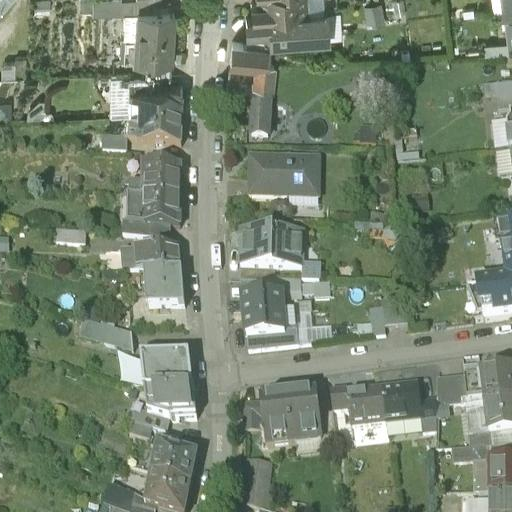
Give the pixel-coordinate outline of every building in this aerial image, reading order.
[(90,0),(90,10),(124,12),(136,13),(136,11),(153,12),(153,8),(160,8),(160,0),(90,0)] [(257,0),(258,12),(296,10),(295,0),(257,0)] [(511,0),(503,0),(506,15),(507,15),(511,14),(511,0)] [(380,4),(362,7),(366,27),(383,24),(380,4)] [(153,12),(136,11),(136,13),(135,39),(134,40),(138,42),(137,62),(145,62),(170,64),(173,14),(153,12)] [(136,13),(124,12),(122,38),(123,38),(135,39),(136,13)] [(324,14),(269,17),(270,42),(298,40),(298,42),(326,41),(324,14)] [(135,39),(123,38),(121,61),(137,62),(138,42),(134,40),(135,39)] [(509,43),(484,45),(485,57),(511,54),(511,48),(509,49),(509,47),(509,43)] [(268,49),(231,45),(229,64),(255,66),(255,64),(268,65),(268,61),(276,62),(277,53),(268,49)] [(23,53),(12,53),(12,58),(2,58),(0,59),(0,74),(23,75),(23,53)] [(170,64),(145,62),(144,76),(151,76),(169,77),(170,64)] [(268,65),(255,64),(255,66),(250,104),(253,123),(252,138),(268,138),(269,117),(270,107),(268,107),(273,65),(268,65)] [(238,74),(228,73),(225,101),(244,104),(246,86),(237,85),(238,74)] [(144,76),(127,76),(127,87),(130,87),(132,87),(151,87),(151,76),(144,76)] [(151,87),(132,87),(132,116),(182,117),(182,87),(151,87)] [(511,87),(485,90),(486,101),(497,99),(499,116),(510,115),(511,115),(511,87)] [(132,116),(126,116),(125,145),(128,145),(128,147),(138,147),(138,149),(181,149),(182,117),(132,116)] [(125,145),(104,145),(103,160),(128,160),(128,147),(128,145),(125,145)] [(181,168),(164,168),(164,162),(150,162),(150,168),(144,168),(144,202),(146,202),(180,202),(181,168)] [(319,162),(251,162),(251,201),(319,201),(319,162)] [(180,202),(146,202),(146,231),(180,231),(180,202)] [(511,231),(503,233),(510,283),(511,282),(511,231)] [(303,237),(259,235),(259,242),(241,241),(241,271),(302,273),(303,237)] [(179,252),(136,255),(137,278),(146,278),(181,275),(179,252)] [(181,275),(146,278),(146,287),(149,314),(184,311),(181,275)] [(137,278),(132,279),(133,288),(146,287),(146,278),(137,278)] [(511,282),(510,283),(479,287),(484,319),(511,314),(511,282)] [(282,299),(245,302),(248,341),(285,338),(282,299)] [(405,302),(381,306),(386,331),(409,327),(405,302)] [(132,341),(94,334),(91,350),(133,357),(132,341)] [(193,394),(190,363),(144,367),(147,398),(193,394)] [(511,370),(481,374),(482,378),(467,379),(469,400),(484,398),(485,406),(511,403),(511,370)] [(467,379),(442,382),(445,411),(465,409),(464,401),(469,400),(467,379)] [(419,387),(382,391),(387,427),(423,423),(421,406),(419,387)] [(348,391),(330,393),(333,415),(351,413),(349,396),(348,391)] [(382,391),(349,396),(351,413),(353,432),(387,427),(382,391)] [(196,424),(193,394),(147,398),(150,429),(196,424)] [(316,395),(262,402),(268,449),(294,446),(294,442),(321,439),(321,438),(319,421),(316,395)] [(511,403),(485,406),(487,420),(477,421),(479,437),(488,436),(489,438),(493,438),(511,435),(511,403)] [(436,404),(421,406),(423,423),(423,428),(437,426),(437,412),(436,404)] [(256,407),(244,409),(244,435),(259,433),(256,407)] [(333,419),(319,421),(321,438),(321,439),(322,451),(337,449),(333,419)] [(479,437),(460,439),(461,444),(453,444),(454,454),(495,452),(493,438),(489,438),(488,436),(479,437)] [(171,454),(160,452),(153,483),(191,491),(198,459),(193,458),(193,456),(190,455),(190,454),(181,452),(180,453),(172,452),(171,454)] [(495,452),(454,454),(456,465),(491,465),(496,465),(495,452)] [(270,468),(246,465),(241,506),(260,511),(267,511),(270,498),(266,497),(270,468)] [(511,465),(496,465),(491,465),(491,497),(511,497),(511,465)] [(143,470),(131,467),(129,477),(141,480),(143,470)] [(141,480),(129,477),(126,488),(139,491),(141,480)] [(187,511),(191,491),(153,483),(147,511),(187,511)] [(132,511),(135,502),(109,495),(105,511),(106,511),(132,511)] [(511,511),(511,497),(491,497),(491,508),(468,508),(468,511),(511,511)]
